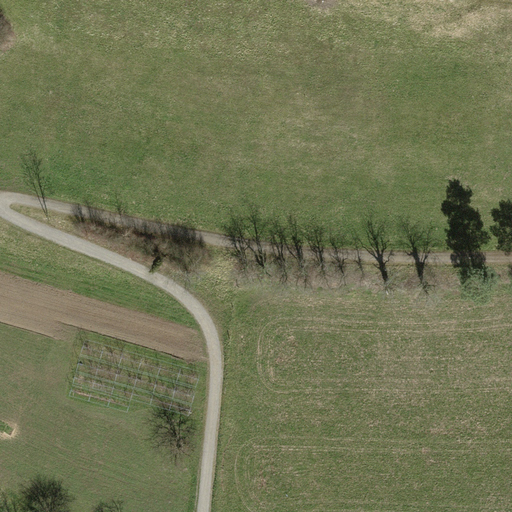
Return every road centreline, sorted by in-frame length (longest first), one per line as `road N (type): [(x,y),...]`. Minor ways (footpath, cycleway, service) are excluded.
road 1 (track): [(0,203),(297,254),(511,262)]
road 2 (track): [(202,511),(221,355),(183,292),(0,208)]
